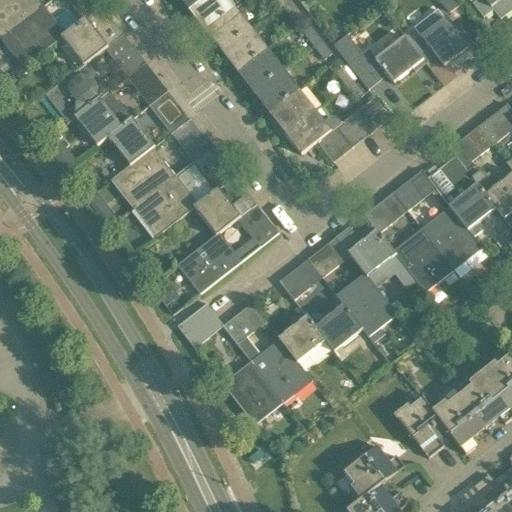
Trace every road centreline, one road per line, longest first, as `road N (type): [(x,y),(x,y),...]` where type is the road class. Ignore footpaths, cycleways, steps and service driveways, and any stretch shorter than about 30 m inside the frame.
road 1 (tertiary): [(212,511),(173,426),(92,290),(0,164)]
road 2 (residential): [(309,225),(126,0)]
road 3 (residential): [(309,225),(511,70)]
